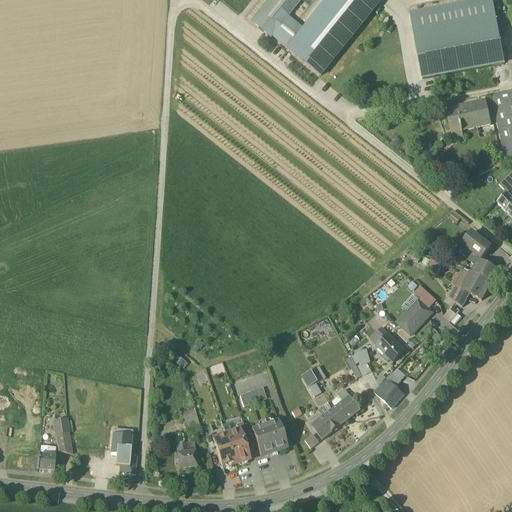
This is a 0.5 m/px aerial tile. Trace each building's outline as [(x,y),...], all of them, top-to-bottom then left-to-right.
[(270,39),(272,37),(287,18),(301,0),(269,0),(251,23),(270,39)] [(327,0),(303,31),(287,18),(272,37),(287,50),(286,51),(319,78),(380,3),(375,0),(327,0)] [(410,14),(422,80),(504,65),(491,0),(490,0),(478,2),(410,14)] [(511,92),(491,96),(505,160),(511,156),(511,92)] [(460,127),(462,133),(490,127),(485,103),(470,106),(471,109),(448,114),(448,111),(446,112),(450,127),(450,129),(460,127)] [(470,106),(448,111),(448,114),(471,109),(470,106)] [(450,129),(450,127),(445,128),(448,142),(463,139),(462,133),(452,135),(450,129)] [(452,135),(462,133),(460,127),(450,129),(452,135)] [(511,172),(503,181),(508,187),(511,182),(511,172)] [(507,194),(511,199),(511,198),(511,182),(508,187),(503,181),(499,185),(504,191),(507,194)] [(498,204),(506,212),(511,206),(511,199),(507,194),(498,204)] [(454,225),(460,218),(452,212),(447,218),(454,225)] [(463,246),(474,255),(481,261),(490,249),(472,234),(463,246)] [(468,262),(476,268),(479,262),(479,263),(481,261),(474,255),(468,262)] [(427,272),(433,275),(437,264),(431,262),(427,272)] [(476,268),(472,275),(491,284),(497,272),(479,263),(479,262),(476,268)] [(482,302),(491,284),(472,275),(470,274),(470,276),(464,273),(462,278),(456,280),(454,283),(455,288),(462,292),(469,296),(482,302)] [(420,300),(429,309),(435,302),(421,288),(414,295),(420,300)] [(449,300),(455,304),(462,292),(455,288),(449,300)] [(469,296),(462,292),(455,304),(462,309),(469,296)] [(420,300),(414,295),(402,309),(407,314),(418,302),(420,300)] [(397,324),(411,337),(432,315),(418,302),(407,314),(397,324)] [(451,323),(458,315),(452,308),(443,318),(443,319),(450,325),(451,323)] [(451,323),(456,327),(463,318),(458,315),(451,323)] [(372,343),(376,348),(388,337),(381,330),(374,336),(376,339),(372,343)] [(388,360),(393,365),(405,354),(388,337),(376,348),(386,357),(384,359),(386,361),(388,360)] [(366,352),(357,354),(357,356),(360,365),(360,367),(366,365),(370,364),(366,352)] [(176,357),(172,363),(183,371),(187,366),(176,357)] [(352,371),(357,369),(356,367),(352,359),(351,358),(347,361),(352,371)] [(366,365),(357,370),(357,369),(352,371),(357,381),(362,378),(371,374),(366,365)] [(319,368),(312,372),(302,378),(309,389),(316,385),(318,384),(325,380),(319,368)] [(392,376),(401,383),(406,378),(397,370),(392,376)] [(375,383),(380,387),(386,381),(386,380),(382,376),(375,383)] [(390,385),(395,390),(401,383),(392,376),(388,380),(392,383),(390,385)] [(374,393),(392,410),(403,397),(395,390),(390,385),(386,381),(380,387),(374,393)] [(309,389),(314,399),(321,395),(316,385),(309,389)] [(240,397),(243,408),(266,401),(262,390),(240,397)] [(336,408),(332,411),(343,426),(360,413),(344,392),(337,397),(338,398),(342,403),(336,408)] [(332,403),(336,408),(342,403),(338,398),(332,403)] [(328,404),(322,409),(327,415),(332,411),(328,404)] [(322,442),(343,426),(332,411),(327,415),(322,409),(317,413),(322,419),(311,427),(322,442)] [(292,414),(295,419),(302,415),(299,410),(292,414)] [(181,416),(185,431),(198,427),(194,412),(181,416)] [(55,431),(56,438),(69,435),(66,421),(58,422),(54,424),(55,431)] [(252,433),(260,458),(271,455),(277,453),(276,453),(287,449),(279,424),(271,427),(269,423),(258,426),(260,431),(252,433)] [(239,432),(243,443),(248,441),(243,424),(236,426),(238,432),(239,432)] [(222,427),(225,436),(232,434),(229,425),(222,427)] [(133,432),(113,430),(112,432),(123,433),(122,437),(132,438),(133,432)] [(232,434),(225,436),(236,466),(249,462),(243,443),(239,432),(238,432),(232,434)] [(59,454),(72,456),(69,435),(56,438),(59,454)] [(112,436),(110,456),(116,457),(115,468),(119,469),(129,470),(130,458),(132,438),(122,437),(112,436)] [(205,438),(210,455),(216,453),(212,441),(213,440),(211,436),(205,438)] [(222,471),(236,466),(225,436),(213,440),(212,441),(216,453),(219,455),(218,457),(222,471)] [(305,443),(311,451),(319,444),(313,436),(305,443)] [(177,467),(178,472),(196,470),(193,445),(175,447),(177,457),(176,457),(176,462),(177,467)] [(40,449),(39,457),(55,458),(55,453),(55,454),(54,450),(40,449)] [(54,474),(55,458),(39,457),(37,472),(54,474)] [(119,475),(135,477),(137,459),(130,458),(129,470),(119,469),(119,475)]
